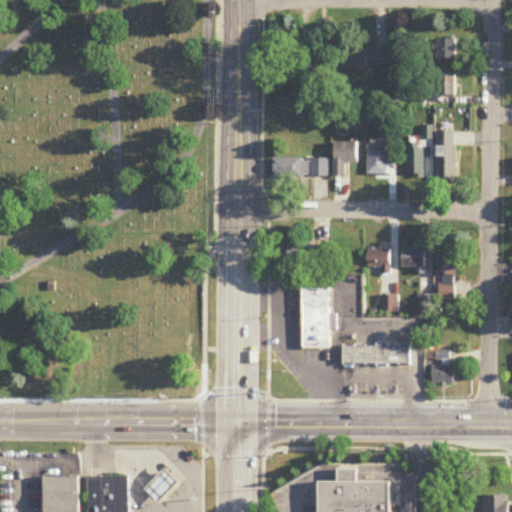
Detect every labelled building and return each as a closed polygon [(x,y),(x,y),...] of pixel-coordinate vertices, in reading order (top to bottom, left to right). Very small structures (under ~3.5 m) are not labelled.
[(329,28),(316,28),(316,42),(304,42),(304,74),(328,74),(329,28)] [(438,61),(456,61),(456,40),(438,40),(438,61)] [(426,41),(411,41),(411,60),(426,60),(426,41)] [(389,68),(389,52),(335,52),(335,68),(389,68)] [(456,97),(456,77),(438,77),(439,97),(456,97)] [(438,186),(458,186),(458,133),(438,133),(438,186)] [(335,144),(335,178),(347,178),(347,165),(359,165),(359,144),(335,144)] [(389,177),(389,149),(369,149),(369,177),(389,177)] [(409,151),(409,180),(426,180),(426,151),(409,151)] [(273,161),(273,179),(329,179),(329,161),(312,161),(273,161)] [(332,267),(332,248),(285,248),(285,267),(332,267)] [(368,251),(368,273),(390,273),(390,251),(368,251)] [(403,270),(426,270),(426,251),(403,251),(403,270)] [(457,252),(439,252),(439,301),(457,301),(457,252)] [(303,317),(303,286),(330,286),(330,317),(303,317)] [(382,313),(397,313),(397,298),(382,298),(382,313)] [(303,346),(303,317),(330,317),(329,346),(303,346)] [(412,368),(412,349),(344,348),(344,367),(412,368)] [(435,386),(455,386),(455,353),(435,353),(435,386)] [(182,481),(168,466),(147,487),(161,502),(182,481)] [(339,468),(339,481),(359,481),(359,468),(339,468)] [(130,511),(130,475),(88,476),(88,511),(130,511)] [(80,511),(81,478),(45,478),(44,511),(80,511)] [(392,481),(392,511),(320,511),(320,481),(339,481),(359,481),(392,481)] [(509,511),(509,498),(484,498),(484,511),(509,511)]
